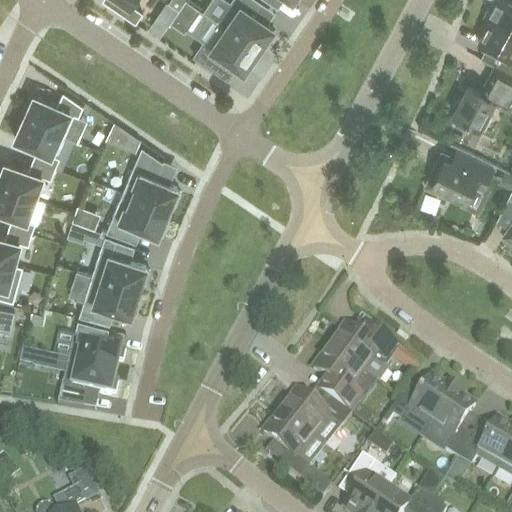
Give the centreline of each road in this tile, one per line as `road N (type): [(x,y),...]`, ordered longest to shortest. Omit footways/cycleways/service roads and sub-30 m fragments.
road 1 (residential): [(144,390),(206,199),(239,135)]
road 2 (tertiary): [(186,443),(302,224)]
road 3 (residential): [(239,135),(42,0)]
road 4 (tertiary): [(326,184),(424,0)]
road 5 (residential): [(239,135),(337,0)]
road 6 (residential): [(511,384),(420,327),(380,291)]
road 7 (residential): [(366,261),(398,248),(453,257),(511,291)]
road 8 (residential): [(186,443),(287,511)]
